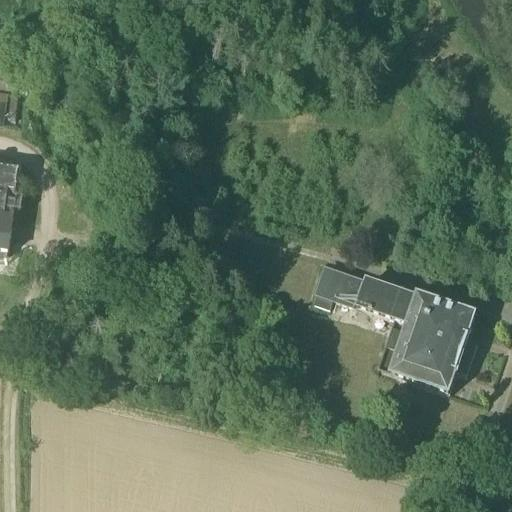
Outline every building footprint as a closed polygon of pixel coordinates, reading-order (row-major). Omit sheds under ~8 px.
[(0,99),(6,101),(16,102),(18,90),(0,86),(0,99)] [(0,202),(16,204),(21,170),(0,166),(0,202)] [(176,232),(184,234),(197,238),(205,204),(184,199),(178,225),(176,232)] [(16,204),(0,202),(0,258),(9,259),(16,204)] [(313,311),(328,316),(331,307),(394,328),(378,377),(391,382),(447,401),(453,384),(455,384),(456,379),(465,382),(476,350),(467,347),(469,343),(467,342),(473,324),(417,305),(417,306),(325,275),(313,311)]
